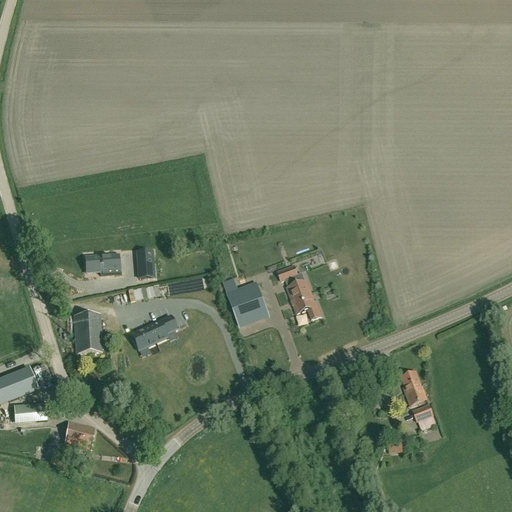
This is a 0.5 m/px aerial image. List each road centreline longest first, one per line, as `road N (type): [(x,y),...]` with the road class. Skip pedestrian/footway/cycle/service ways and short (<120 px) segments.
road 1 (tertiary): [(152,469),(200,424),(243,399),(511,288)]
road 2 (unclassified): [(49,353),(0,171)]
road 3 (unclassified): [(152,469),(80,407),(49,353)]
